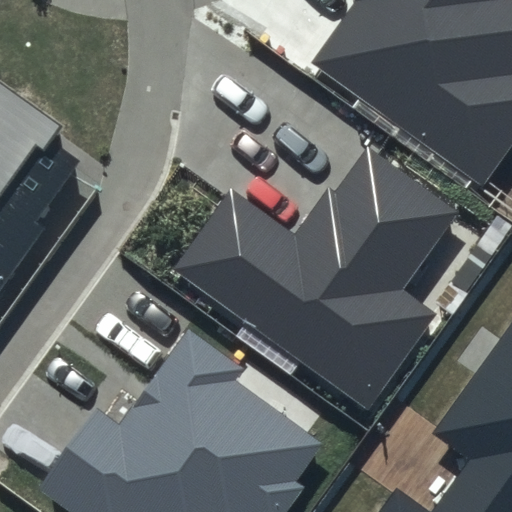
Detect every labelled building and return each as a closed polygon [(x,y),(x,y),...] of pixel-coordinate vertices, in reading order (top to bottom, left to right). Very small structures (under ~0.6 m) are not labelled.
[(511,0),(353,0),(354,0),(309,63),(482,185),(511,142),(511,0)] [(62,126),(0,83),(0,289),(43,228),(36,223),(79,161),(51,142),(62,126)] [(459,212),(367,147),(335,192),(329,188),(295,236),(232,191),(175,270),(368,407),(436,312),(403,289),(459,212)] [(511,511),(511,321),(435,430),(471,455),(432,511),(398,487),(379,511),(511,511)] [(245,369),(189,329),(120,424),(99,409),(42,487),(76,511),(288,511),(306,488),(298,482),(325,445),(237,381),(245,369)]
